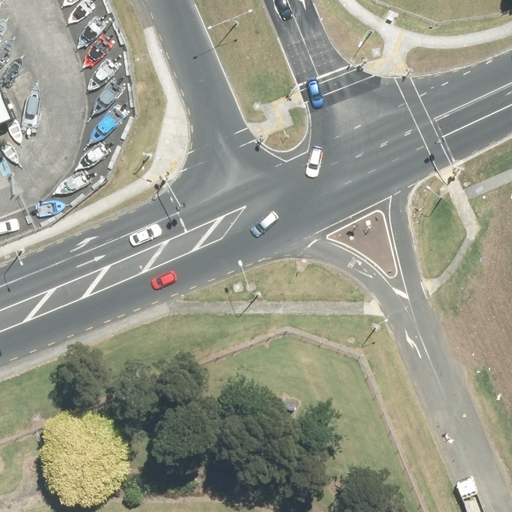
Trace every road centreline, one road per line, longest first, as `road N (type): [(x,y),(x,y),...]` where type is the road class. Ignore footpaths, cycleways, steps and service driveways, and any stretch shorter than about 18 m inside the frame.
road 1 (secondary): [(240,214),(0,316)]
road 2 (unclassified): [(493,511),(404,297)]
road 3 (secondary): [(240,214),(168,0)]
road 4 (unclassified): [(404,297),(323,237),(240,214)]
road 5 (secondary): [(295,0),(363,161)]
road 6 (secondary): [(511,93),(363,161)]
road 7 (unclassified): [(363,161),(404,297)]
road 8 (secondary): [(363,161),(240,214)]
